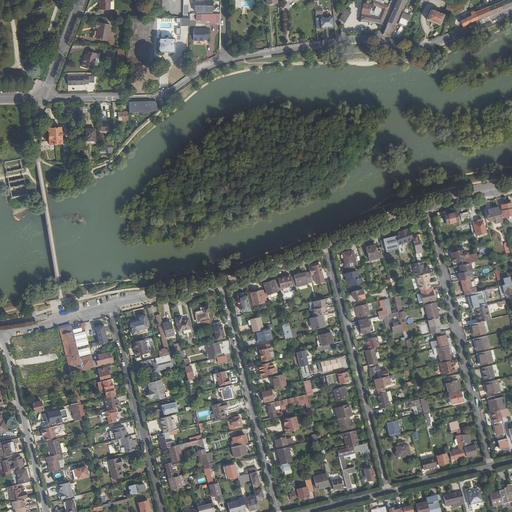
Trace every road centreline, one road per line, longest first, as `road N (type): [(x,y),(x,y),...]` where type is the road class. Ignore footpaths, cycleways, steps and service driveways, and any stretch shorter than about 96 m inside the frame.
road 1 (residential): [(43,98),(159,96),(223,61),(377,38)]
road 2 (residential): [(490,465),(428,207)]
road 3 (residential): [(387,491),(326,245)]
road 4 (residential): [(278,511),(221,284)]
road 5 (residential): [(162,511),(111,305)]
road 6 (residential): [(46,511),(2,332)]
road 7 (residential): [(377,38),(428,45),(511,9)]
